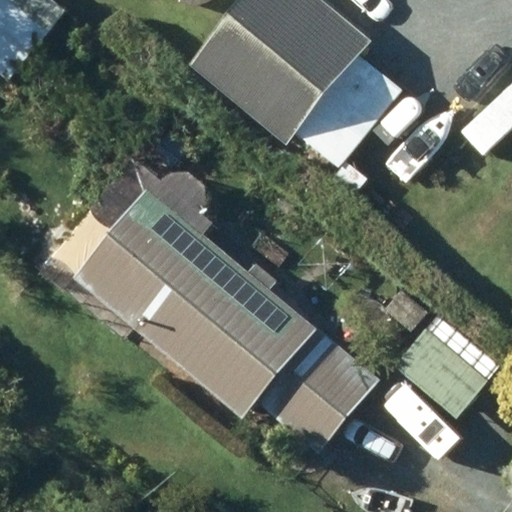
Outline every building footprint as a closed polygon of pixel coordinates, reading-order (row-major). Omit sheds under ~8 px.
[(0,0),(0,75),(3,78),(62,11),(50,0),(0,0)] [(236,0),(186,63),(285,144),(368,41),(316,0),(236,0)] [(207,220),(196,211),(203,203),(205,189),(200,177),(190,168),(177,166),(164,170),(157,178),(127,153),(34,265),(121,337),(128,328),(234,417),(250,397),(313,450),(372,380),(263,289),(273,277),(252,259),(244,270),(197,231),(207,220)] [(381,307),(407,330),(424,312),(397,288),(381,307)] [(391,364),(453,415),(496,362),(433,312),(391,364)]
